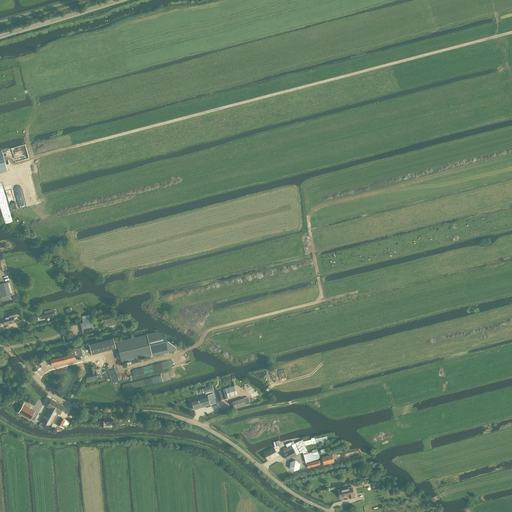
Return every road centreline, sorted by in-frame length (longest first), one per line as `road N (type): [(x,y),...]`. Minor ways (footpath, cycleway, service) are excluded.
road 1 (track): [(33,92),(32,157),(511,32)]
road 2 (unclassified): [(328,511),(205,426),(62,401),(0,345)]
road 3 (track): [(187,351),(210,329),(511,246)]
road 4 (track): [(437,497),(421,431),(397,420),(387,379),(328,394),(326,384),(429,351)]
road 5 (tertiary): [(0,36),(120,0)]
